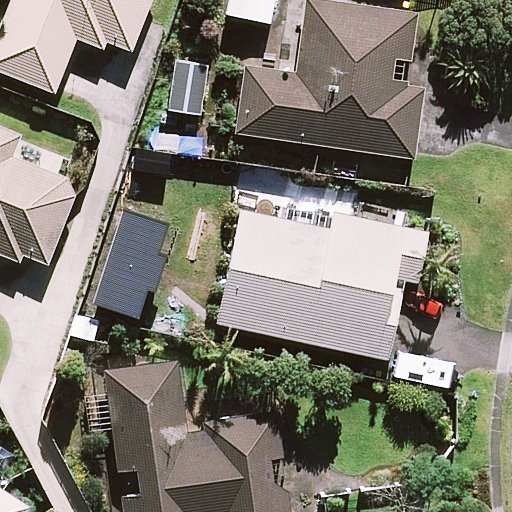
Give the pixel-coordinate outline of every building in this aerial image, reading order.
[(0,72),(52,93),(73,39),(105,52),(108,45),(129,53),(149,0),(11,0),(0,30),(0,72)] [(273,0),(228,0),(226,16),(269,23),(273,0)] [(414,14),(308,0),(305,0),(295,74),(244,68),(235,134),(411,158),(420,89),(391,85),(394,59),(407,61),(414,14)] [(207,67),(175,62),(167,111),(198,116),(207,67)] [(0,257),(21,266),(24,258),(45,266),(85,164),(0,130),(0,257)] [(283,190),(244,182),(216,325),(384,358),(400,276),(414,279),(423,233),(329,215),(281,205),(283,190)] [(285,463),(279,415),(186,427),(178,362),(104,372),(117,472),(133,470),(136,493),(120,495),(122,511),(288,511),(285,481),(276,482),(274,464),(285,463)] [(0,511),(29,511),(31,509),(0,488),(0,511)]
